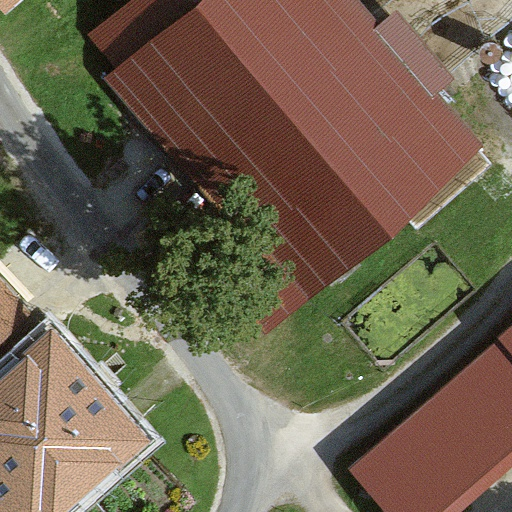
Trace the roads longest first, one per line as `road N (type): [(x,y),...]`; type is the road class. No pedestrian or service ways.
road 1 (unclassified): [(0,84),(100,234),(239,405),(258,447),(255,493)]
road 2 (track): [(255,493),(382,416),(511,307)]
